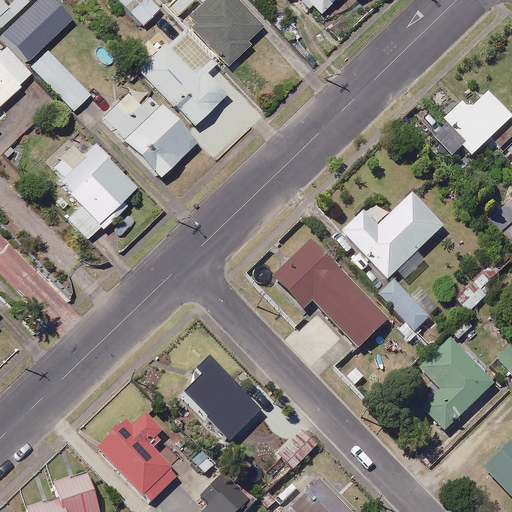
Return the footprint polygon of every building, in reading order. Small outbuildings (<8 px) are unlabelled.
[(157,12),(144,0),(108,0),(138,30),(157,12)] [(256,32),(225,0),(208,0),(183,23),(224,68),(245,49),(241,46),(256,32)] [(299,0),(316,16),(332,0),(345,0),(349,3),(351,0),(299,0)] [(216,63),(182,28),(134,75),(189,131),(222,99),(201,77),(216,63)] [(0,105),(29,79),(2,50),(0,51),(0,105)] [(87,98),(45,54),(29,70),(70,114),(87,98)] [(190,148),(146,100),(123,121),(111,109),(98,121),(154,182),(190,148)] [(507,124),(484,100),(466,117),(461,112),(430,141),(448,161),(459,151),(468,160),(507,124)] [(130,193),(89,148),(79,157),(70,146),(56,159),(67,171),(54,183),(77,208),(64,220),(85,243),(121,211),(116,205),(130,193)] [(439,230),(407,198),(374,230),(359,215),(339,235),(386,283),(439,230)] [(487,220),(511,245),(511,216),(502,206),(487,220)] [(383,326),(308,248),(271,284),(300,314),(310,304),(356,352),(383,326)] [(427,319),(391,285),(377,299),(405,327),(397,335),(405,343),(427,319)] [(446,334),(453,343),(471,329),(464,319),(446,334)] [(496,396),(446,345),(417,373),(438,394),(419,413),(441,435),(476,401),(483,408),(496,396)] [(511,345),(493,365),(511,383),(511,345)] [(247,404),(206,362),(192,377),(197,382),(179,399),(215,435),(247,404)] [(366,380),(356,368),(341,380),(350,393),(366,380)] [(127,430),(123,426),(94,453),(145,508),(175,481),(148,452),(162,439),(141,417),(127,430)] [(313,450),(299,437),(276,460),(289,474),(313,450)] [(511,443),(481,473),(511,506),(511,443)] [(95,511),(82,478),(52,490),(56,501),(29,511),(95,511)] [(344,511),(318,484),(289,511),(344,511)] [(245,511),(254,503),(235,485),(224,497),(239,511),(245,511)] [(227,511),(219,503),(210,511),(227,511)]
